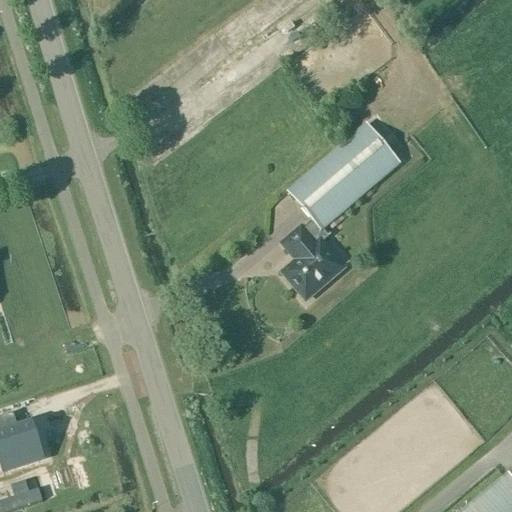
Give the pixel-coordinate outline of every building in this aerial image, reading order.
[(400,166),(366,126),(285,194),(312,225),(320,235),(323,232),(400,166)] [(312,225),(304,231),(301,227),(278,247),(292,263),(278,275),(305,307),(346,272),(323,244),(329,239),(323,232),(320,235),(312,225)] [(0,464),(3,474),(41,462),(31,431),(18,435),(13,420),(0,424),(0,464)] [(511,511),(511,480),(507,475),(463,511),(511,511)] [(15,495),(0,500),(0,511),(38,501),(31,478),(12,484),(15,495)]
